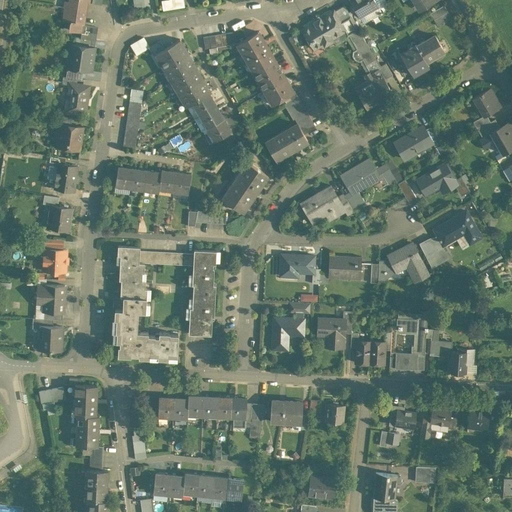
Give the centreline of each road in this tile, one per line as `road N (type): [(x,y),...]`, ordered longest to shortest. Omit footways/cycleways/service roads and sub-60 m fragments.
road 1 (residential): [(89,234),(119,39),(136,27),(211,15),(254,9),(273,16)]
road 2 (residential): [(496,61),(339,154)]
road 3 (residential): [(255,243),(89,234)]
road 4 (residential): [(413,227),(381,244),(255,243)]
road 5 (residential): [(339,154),(273,16)]
road 6 (residential): [(511,390),(367,384)]
road 7 (residential): [(245,376),(108,369)]
road 8 (residential): [(83,368),(89,234)]
road 9 (residential): [(120,464),(174,457),(253,466)]
road 10 (residential): [(255,243),(245,376)]
road 11 (residential): [(357,511),(367,384)]
road 12 (residential): [(339,154),(281,204),(255,243)]
road 13 (residential): [(367,384),(245,376)]
